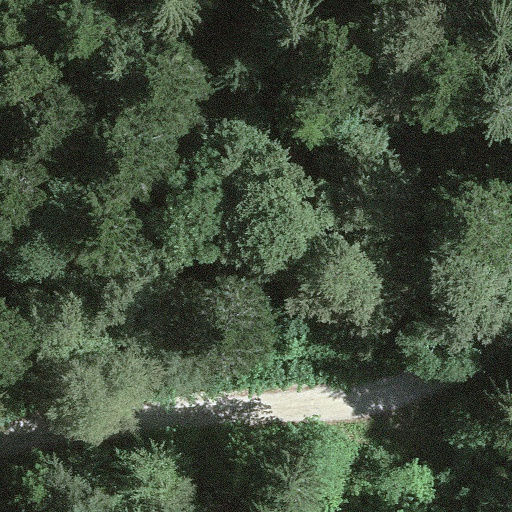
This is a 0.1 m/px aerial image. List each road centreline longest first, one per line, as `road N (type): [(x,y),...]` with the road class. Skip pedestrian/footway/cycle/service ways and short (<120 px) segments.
road 1 (track): [(0,451),(336,400),(417,381),(511,342)]
road 2 (track): [(0,260),(511,273)]
road 3 (track): [(375,391),(432,433),(511,452)]
